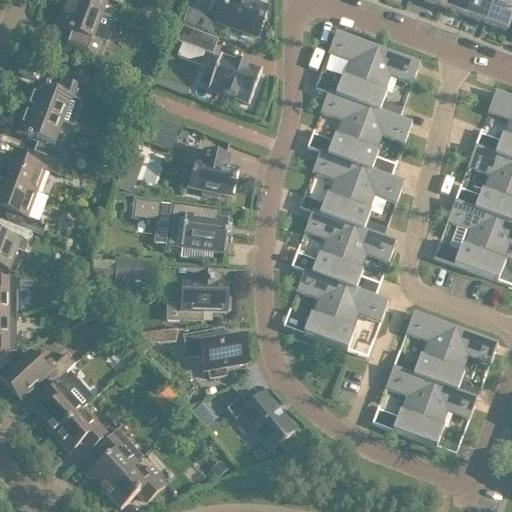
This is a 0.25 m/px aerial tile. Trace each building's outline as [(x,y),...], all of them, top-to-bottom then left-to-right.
[(63,0),(63,1),(99,14),(103,0),(109,0),(119,3),(119,0),(63,0)] [(255,4),(256,0),(222,0),(215,22),(254,36),(264,7),(255,4)] [(444,0),(442,7),(462,14),(467,0),(444,0)] [(467,0),(462,14),(483,22),(490,0),(467,0)] [(511,0),(490,0),(483,22),(504,30),(507,20),(511,6),(511,0)] [(115,20),(99,14),(63,1),(53,26),(66,31),(69,33),(68,35),(70,38),(75,40),(71,50),(97,60),(104,42),(107,43),(115,20)] [(167,38),(172,26),(163,22),(159,35),(167,38)] [(216,39),(176,24),(171,39),(210,54),(216,39)] [(355,102),(375,47),(333,31),(326,52),(348,61),(342,76),(340,75),(333,94),(355,102)] [(417,62),(375,47),(355,102),(368,107),(377,110),(380,101),(384,92),(381,91),(387,75),(409,84),(417,62)] [(218,55),(206,88),(247,104),(259,70),(218,55)] [(88,91),(58,80),(54,91),(32,83),(23,107),(60,121),(70,125),(79,101),(85,98),(88,91)] [(185,86),(177,83),(175,90),(183,92),(185,86)] [(511,160),(511,97),(493,90),(485,111),(508,120),(502,135),(499,134),(497,140),(478,133),(473,145),(511,160)] [(355,102),(333,94),(325,91),(318,112),(341,121),(335,136),(332,135),(330,141),(310,133),(305,147),(347,162),(368,107),(355,102)] [(377,110),(397,117),(400,108),(380,101),(377,110)] [(51,145),(60,121),(23,107),(14,131),(36,139),(32,151),(61,162),(64,155),(61,148),(51,145)] [(397,117),(377,110),(368,107),(347,162),(359,167),(389,177),(394,164),(374,157),(376,151),(373,150),(379,135),(402,143),(409,122),(397,117)] [(141,129),(171,141),(177,126),(146,115),(141,129)] [(494,216),(511,167),(511,160),(473,145),(465,166),(488,175),(482,190),(479,189),(477,195),(457,188),(452,201),(494,216)] [(229,196),(235,169),(220,165),(222,155),(226,155),(226,154),(202,149),(200,161),(192,159),(186,187),(200,190),(199,195),(214,198),(216,193),(229,196)] [(56,174),(61,162),(31,151),(26,162),(3,153),(0,162),(0,179),(34,193),(43,169),(56,174)] [(117,172),(111,188),(127,193),(133,178),(140,158),(124,152),(117,172)] [(359,167),(347,162),(317,152),(310,171),(333,180),(327,196),(324,195),(320,204),(317,213),(339,221),(359,167)] [(95,162),(88,158),(82,166),(90,171),(95,162)] [(386,224),(366,217),(368,211),(365,210),(371,194),(394,203),(402,182),(359,167),(339,221),(351,226),(381,237),(386,224)] [(511,167),(494,216),(511,222),(511,167)] [(45,197),(34,193),(0,179),(0,207),(10,211),(5,223),(39,235),(44,223),(36,221),(45,197)] [(112,192),(111,200),(120,202),(122,194),(112,192)] [(320,204),(300,197),(297,207),(309,211),(310,210),(317,213),(320,204)] [(133,199),(130,217),(154,220),(157,202),(133,199)] [(474,272),(494,216),(452,201),(444,221),(467,230),(461,245),(459,244),(457,249),(437,242),(432,256),(474,272)] [(165,245),(222,252),(226,220),(214,218),(215,211),(215,210),(170,204),(165,245)] [(339,221),(317,213),(310,210),(309,211),(302,231),(324,240),(319,255),(316,254),(314,259),(294,252),(289,266),(301,271),(331,282),(351,226),(339,221)] [(474,272),(496,280),(501,266),(509,245),(511,246),(511,222),(494,216),(474,272)] [(0,265),(6,268),(13,249),(22,252),(30,232),(5,223),(0,221),(0,220),(0,265)] [(351,226),(331,282),(343,286),(373,296),(378,283),(358,276),(360,270),(357,269),(363,254),(386,262),(394,241),(381,237),(351,226)] [(112,276),(156,279),(157,263),(113,260),(112,276)] [(511,272),(501,269),(497,279),(508,283),(511,273),(511,272)] [(323,342),(343,286),(331,282),(301,271),(294,291),(317,299),(311,315),(308,314),(301,334),(323,342)] [(0,313),(2,314),(2,302),(14,302),(14,277),(0,276),(0,313)] [(223,310),(227,310),(227,294),(223,294),(224,282),(217,282),(217,277),(191,276),(190,281),(180,280),(180,282),(166,282),(165,300),(179,300),(179,320),(199,320),(200,311),(223,312),(223,310)] [(373,296),(343,286),(323,342),(345,350),(352,330),(349,329),(355,313),(378,322),(386,301),(373,296)] [(410,374),(432,382),(453,327),(411,312),(403,333),(426,341),(420,357),(417,356),(410,374)] [(2,326),(2,314),(0,313),(0,351),(14,351),(14,326),(2,326)] [(101,323),(98,316),(89,320),(92,327),(101,323)] [(432,382),(474,398),(479,385),(459,378),(462,371),(459,370),(464,355),(487,363),(495,343),(453,327),(432,382)] [(172,330),(150,332),(151,344),(173,341),(172,330)] [(206,370),(207,378),(223,375),(222,367),(245,363),(240,333),(214,337),(213,330),(181,335),(185,357),(199,355),(202,371),(206,370)] [(114,350),(128,365),(137,356),(123,342),(114,350)] [(74,350),(67,357),(70,360),(73,363),(80,357),(74,350)] [(51,383),(65,371),(73,363),(70,360),(64,353),(53,363),(48,357),(39,365),(28,352),(12,367),(10,365),(0,373),(0,379),(18,399),(43,375),(51,383)] [(370,423),(411,439),(432,382),(410,374),(390,367),(383,388),(405,396),(400,412),(397,411),(395,416),(375,409),(370,423)] [(35,418),(51,435),(81,407),(92,398),(68,371),(39,398),(47,407),(35,418)] [(474,398),(432,382),(411,439),(433,447),(434,446),(441,426),(438,425),(444,410),(467,418),(474,398)] [(164,388),(149,400),(157,409),(171,396),(164,388)] [(267,450),(292,430),(261,393),(246,406),(238,396),(224,408),(233,419),(238,415),(267,450)] [(196,418),(207,409),(201,401),(190,410),(196,418)] [(81,407),(51,435),(67,453),(78,442),(86,451),(105,433),(81,407)] [(104,418),(112,426),(120,419),(112,410),(104,418)] [(84,475),(100,493),(131,464),(123,455),(132,448),(115,429),(96,446),(105,456),(84,475)] [(217,461),(208,470),(216,478),(224,469),(217,461)] [(131,464),(100,493),(116,511),(137,491),(146,501),(165,484),(148,465),(139,473),(131,464)]
